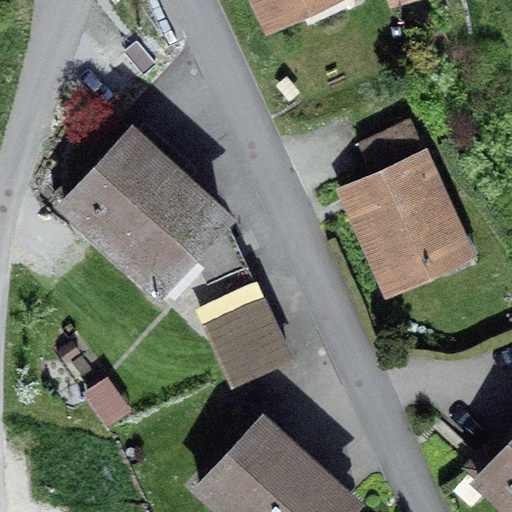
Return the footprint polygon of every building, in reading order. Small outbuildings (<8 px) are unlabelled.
[(302,0),(260,0),(268,16),(302,0)] [(356,142),(368,168),(421,144),(408,118),(356,142)] [(64,202),(152,283),(220,209),(131,128),(64,202)] [(433,258),(430,252),(457,239),(421,159),(348,192),(387,279),(433,258)] [(234,379),(298,351),(269,286),(206,314),(234,379)] [(229,511),(321,511),(342,489),(261,416),(199,485),(229,511)] [(511,439),(477,477),(511,508),(511,439)]
